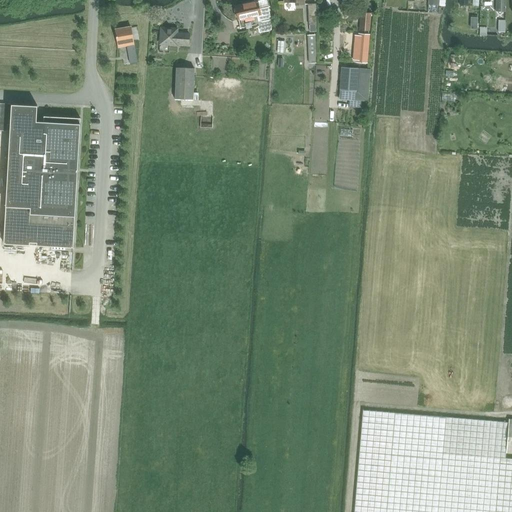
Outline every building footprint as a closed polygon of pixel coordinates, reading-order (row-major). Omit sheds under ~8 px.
[(272,18),(269,8),(271,6),(269,5),(267,0),(261,0),(258,1),(258,0),(236,5),(239,19),(241,28),(258,24),(260,33),(272,30),(273,23),(272,20),(273,19),(272,18)] [(495,0),(495,11),(504,11),(504,0),(495,0)] [(316,31),(315,25),(316,25),(316,3),(308,4),(309,25),(309,32),(316,31)] [(359,29),(369,30),(371,13),(361,12),(359,29)] [(131,26),(115,29),(118,44),(126,43),(130,63),(137,62),(131,26)] [(160,44),(176,45),(176,43),(188,44),(189,33),(177,32),(177,28),(161,27),(160,44)] [(355,35),(353,59),(356,60),(356,62),(367,63),(369,34),(359,34),(358,36),(355,35)] [(339,99),(367,101),(370,69),(342,66),(339,99)] [(175,99),(193,100),(194,68),(176,67),(175,99)] [(73,248),(80,118),(44,116),(43,121),(36,121),(37,105),(11,104),(3,244),(29,245),(30,242),(37,242),(36,245),(73,248)] [(86,166),(86,176),(102,176),(101,146),(94,146),(94,166),(86,166)] [(363,409),(354,511),(511,511),(511,458),(505,458),(506,452),(511,452),(511,419),(509,419),(508,421),(363,409)]
